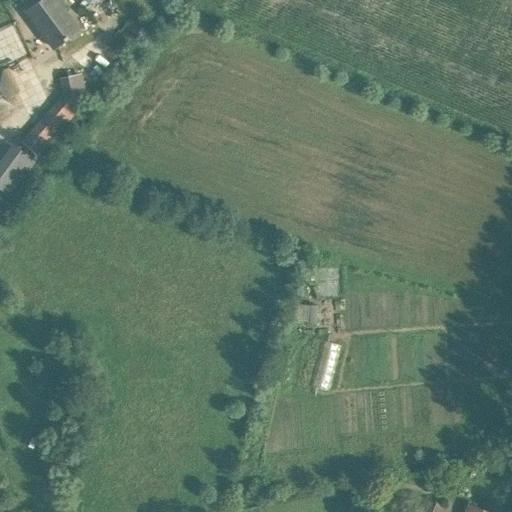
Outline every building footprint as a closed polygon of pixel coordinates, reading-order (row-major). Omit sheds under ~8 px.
[(54,48),(79,30),(56,0),(40,0),(27,10),(54,48)] [(109,44),(123,56),(141,34),(128,23),(109,44)] [(3,70),(0,71),(0,115),(9,112),(3,99),(14,94),(3,70)] [(63,93),(22,141),(39,156),(87,99),(82,74),(60,78),(63,93)] [(15,143),(0,159),(0,192),(5,197),(36,163),(15,143)] [(479,471),(510,467),(511,467),(511,458),(475,462),(477,472),(479,471)]
